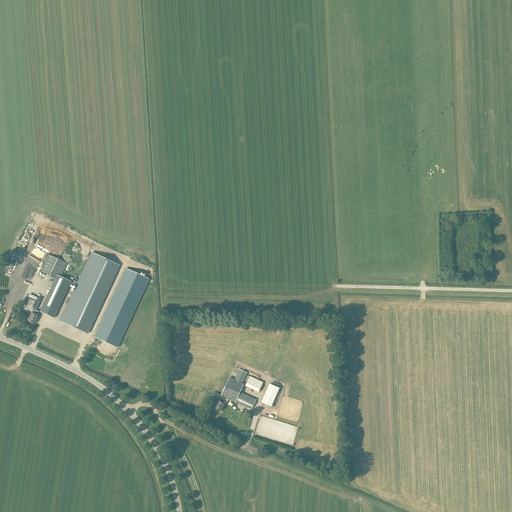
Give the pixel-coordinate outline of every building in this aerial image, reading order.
[(55,280),(40,312),(53,318),(69,284),(75,287),(60,321),(87,334),(119,266),(91,253),(77,285),(60,277),(57,275),(55,280)] [(48,254),(39,273),(48,277),(54,279),(56,274),(61,276),(67,263),(48,254)] [(126,269),(94,337),(117,347),(148,279),(126,269)] [(29,298),(27,302),(23,310),(31,313),(32,313),(34,309),(34,308),(33,308),(32,308),(33,305),(35,301),(29,298)] [(31,313),(27,321),(34,324),(36,320),(38,320),(39,317),(37,317),(38,316),(36,316),(38,311),(34,309),(32,313),(31,313)] [(224,404),(226,398),(235,403),(236,402),(252,410),(256,400),(240,392),(244,384),(243,384),(248,373),(239,369),(235,380),(233,379),(230,377),(221,395),(215,392),(212,398),(218,402),(215,408),(221,411),(224,404)] [(259,392),(264,382),(250,376),(246,386),(259,392)] [(269,384),(261,402),(271,407),(279,388),(269,384)]
